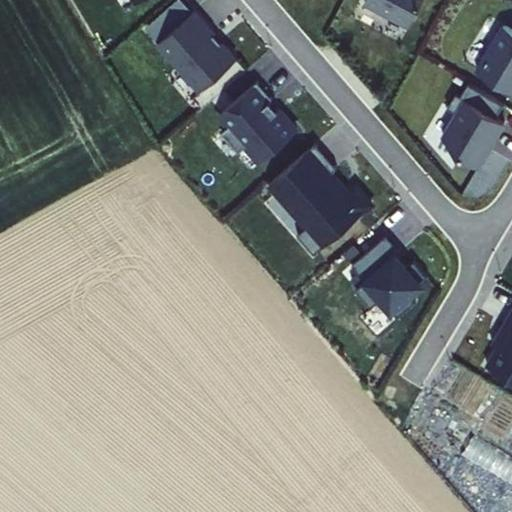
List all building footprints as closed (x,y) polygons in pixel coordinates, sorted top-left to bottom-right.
[(369,0),(410,21),(417,19),(426,0),(369,0)] [(200,8),(164,40),(207,88),(243,56),(200,8)] [(491,13),(465,57),(478,65),(504,21),(491,13)] [(511,83),(511,22),(509,20),(482,66),(511,83)] [(276,98),(279,95),(264,78),(228,110),(238,121),(228,130),(245,149),(255,141),(270,158),(304,128),(285,107),(285,108),(276,98)] [(510,100),(474,79),(466,92),(462,89),(453,104),(463,110),(449,133),(465,153),(484,163),(511,118),(502,113),(510,100)] [(344,165),(322,140),(276,181),(314,224),(304,232),(321,252),(378,202),(363,184),(356,191),(350,185),(351,184),(338,170),(344,165)] [(408,248),(393,232),(358,262),(373,278),(362,287),(378,305),(388,296),(405,315),(423,299),(417,293),(436,275),(421,258),(414,264),(403,252),(408,248)] [(511,318),(506,329),(511,332),(494,361),(511,371),(511,318)] [(511,451),(473,435),(464,455),(511,475),(511,451)]
